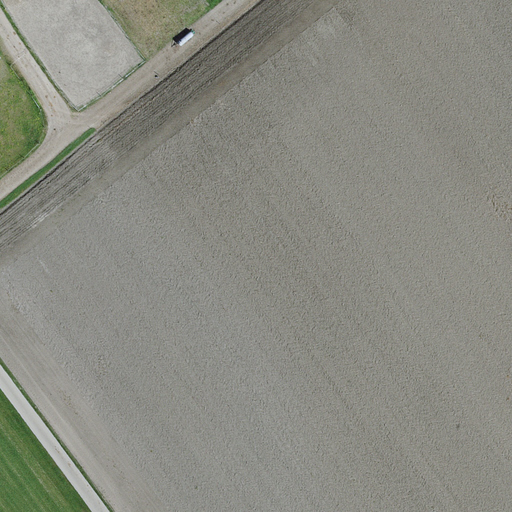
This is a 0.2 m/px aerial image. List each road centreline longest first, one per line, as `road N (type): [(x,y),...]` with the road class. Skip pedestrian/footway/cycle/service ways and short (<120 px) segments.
road 1 (track): [(236,0),(0,191)]
road 2 (track): [(0,372),(101,511)]
